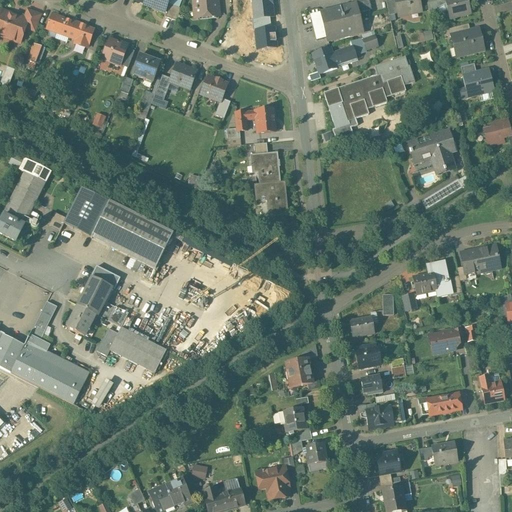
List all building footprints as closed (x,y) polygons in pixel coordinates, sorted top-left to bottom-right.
[(145,0),(143,5),(164,13),(168,0),(145,0)] [(193,0),(194,1),(193,2),(193,8),(195,9),(194,9),(198,11),(199,18),(218,16),(217,9),(218,9),(217,0),(193,0)] [(251,0),(254,19),(269,17),(273,16),(271,0),(251,0)] [(359,7),(356,8),(357,13),(371,9),(368,0),(357,0),(359,7)] [(417,0),(395,0),(399,15),(420,11),(417,0)] [(429,15),(437,13),(436,8),(445,4),(444,0),(437,0),(426,3),(429,15)] [(467,0),(444,0),(445,4),(447,10),(449,19),(471,14),(467,0)] [(355,4),(320,13),(328,42),(341,39),(340,37),(361,32),(358,19),(357,13),(356,8),(355,4)] [(437,13),(447,10),(445,4),(436,8),(437,13)] [(180,9),(169,5),(165,17),(176,21),(180,9)] [(24,19),(0,10),(0,36),(2,37),(6,35),(21,41),(25,29),(28,21),(24,19)] [(27,10),(24,19),(28,21),(25,29),(35,32),(41,15),(27,10)] [(387,12),(358,19),(361,32),(391,25),(387,12)] [(73,22),(52,15),(47,30),(87,45),(93,29),(73,21),(73,22)] [(271,30),(269,17),(254,19),(252,19),(253,32),(255,32),(271,30)] [(450,35),(461,33),(460,26),(445,30),(447,38),(451,37),(450,35)] [(461,33),(450,35),(451,37),(456,58),(483,50),(477,28),(461,33)] [(271,30),(255,32),(257,50),(277,48),(275,30),(271,30)] [(362,40),(365,49),(378,45),(375,36),(362,40)] [(351,47),(353,54),(365,49),(362,40),(362,38),(349,41),(351,47)] [(121,44),(109,40),(106,50),(101,52),(103,56),(103,57),(110,60),(110,62),(119,66),(119,65),(126,48),(120,46),(121,44)] [(41,47),(33,44),(26,61),(35,64),(39,65),(45,49),(41,47)] [(329,48),(312,55),(319,75),(336,68),(335,66),(355,59),(353,54),(351,47),(331,53),(329,48)] [(134,51),(126,48),(119,65),(128,68),(134,51)] [(160,63),(139,55),(132,75),(153,82),(160,63)] [(196,72),(176,64),(171,79),(169,83),(170,83),(189,90),(196,72)] [(468,88),(470,96),(493,90),(488,70),(476,73),(473,64),(460,68),(465,88),(468,88)] [(335,128),(331,130),(335,141),(353,136),(350,128),(357,125),(356,119),(368,115),(367,109),(386,103),(385,98),(405,92),(400,77),(383,82),(381,74),(323,93),(335,128)] [(169,83),(171,79),(162,75),(156,89),(166,93),(170,83),(169,83)] [(133,81),(124,77),(119,92),(128,95),(133,81)] [(216,80),(207,77),(200,95),(219,102),(220,103),(221,99),(227,84),(221,82),(221,81),(216,79),(216,80)] [(168,91),(176,94),(179,87),(170,84),(168,91)] [(465,88),(459,90),(461,100),(471,98),(470,96),(468,88),(465,88)] [(166,93),(156,89),(154,95),(164,99),(166,93)] [(154,95),(145,91),(138,110),(147,114),(154,95)] [(220,103),(219,102),(214,116),(223,119),(230,102),(221,99),(220,103)] [(272,110),(250,111),(251,119),(256,119),(257,133),(275,132),(272,110)] [(251,119),(250,111),(234,113),(236,131),(246,131),(246,120),(251,119)] [(493,128),(485,131),(489,146),(498,144),(496,140),(508,136),(505,120),(492,123),(493,128)] [(448,131),(408,144),(411,151),(408,152),(409,156),(411,155),(414,165),(431,159),(436,175),(454,169),(450,154),(454,152),(448,131)] [(240,139),(226,138),(227,147),(240,146),(240,139)] [(253,144),(254,155),(267,154),(266,144),(253,144)] [(258,166),(259,185),(280,183),(277,153),(267,154),(254,155),(250,155),(251,167),(258,166)] [(17,169),(23,172),(44,183),(50,172),(23,158),(17,169)] [(44,183),(23,172),(0,217),(0,232),(15,240),(44,183)] [(468,175),(421,203),(426,211),(471,183),(468,175)] [(259,185),(254,185),(254,198),(266,197),(268,217),(285,216),(287,216),(284,183),(280,183),(259,185)] [(108,201),(80,187),(65,218),(62,224),(90,238),(108,201)] [(108,201),(90,238),(154,270),(172,233),(108,201)] [(391,201),(383,206),(387,211),(394,207),(391,201)] [(62,224),(65,218),(53,213),(47,225),(58,231),(62,224)] [(285,216),(268,217),(269,225),(285,223),(285,216)] [(37,224),(36,221),(31,221),(29,223),(29,227),(31,229),(35,230),(37,227),(37,224)] [(495,246),(460,254),(462,267),(471,265),(473,272),(490,268),(490,271),(500,269),(495,246)] [(462,294),(459,282),(458,276),(450,278),(449,275),(446,276),(444,262),(426,266),(428,274),(432,273),(436,291),(437,297),(450,294),(451,296),(462,294)] [(471,265),(462,267),(456,269),(458,276),(459,282),(466,280),(465,274),(473,272),(471,265)] [(120,278),(96,266),(90,277),(110,287),(114,289),(120,278)] [(432,273),(428,274),(411,278),(415,296),(436,291),(432,273)] [(110,287),(90,277),(85,288),(81,286),(78,292),(82,294),(76,306),(94,315),(96,315),(103,301),(110,287)] [(502,317),(507,316),(506,305),(511,304),(510,295),(499,299),(502,317)] [(412,296),(403,298),(406,311),(415,309),(412,296)] [(45,301),(39,312),(50,317),(56,307),(45,301)] [(103,301),(96,315),(107,321),(114,306),(103,301)] [(94,315),(76,306),(66,327),(83,336),(94,315)] [(127,313),(114,306),(107,321),(120,328),(127,313)] [(50,317),(39,312),(27,337),(38,342),(50,317)] [(370,318),(349,322),(353,338),(373,335),(370,318)] [(109,351),(117,333),(106,328),(95,352),(106,357),(109,351)] [(165,350),(120,328),(117,333),(109,351),(154,374),(165,350)] [(462,329),(454,331),(456,343),(464,341),(462,329)] [(435,344),(430,346),(432,355),(455,351),(454,346),(456,343),(454,331),(434,335),(435,344)] [(474,331),(466,333),(467,341),(476,340),(474,331)] [(0,367),(9,373),(23,346),(0,334),(0,367)] [(88,372),(26,341),(23,346),(9,373),(72,404),(88,372)] [(376,347),(355,351),(358,369),(380,365),(376,347)] [(403,358),(389,361),(391,369),(401,367),(404,366),(403,358)] [(301,361),(285,364),(289,388),(307,385),(312,384),(311,381),(307,360),(301,361)] [(401,367),(391,369),(392,379),(403,377),(401,367)] [(269,375),(272,390),(278,389),(275,374),(269,375)] [(481,391),(480,385),(479,379),(478,374),(470,375),(473,392),(481,391)] [(379,376),(360,380),(363,394),(370,392),(371,395),(382,393),(379,376)] [(488,377),(479,379),(480,385),(489,384),(488,377)] [(312,384),(307,385),(308,391),(320,388),(318,380),(311,381),(312,384)] [(489,384),(480,385),(481,391),(484,405),(503,401),(499,381),(489,384)] [(111,388),(103,384),(88,410),(96,415),(111,388)] [(427,403),(418,405),(420,416),(429,415),(430,416),(461,410),(457,393),(426,399),(427,403)] [(388,407),(365,411),(368,427),(391,424),(388,407)] [(301,409),(284,412),(286,424),(284,425),(285,433),(305,429),(301,409)] [(511,441),(503,442),(504,459),(511,458),(511,441)] [(289,443),(292,458),(301,456),(299,449),(302,449),(301,442),(289,443)] [(454,443),(431,447),(434,465),(457,461),(454,443)] [(322,444),(307,447),(308,455),(306,456),(308,472),(326,469),(322,444)] [(426,448),(418,449),(420,461),(428,460),(426,448)] [(386,456),(375,458),(379,476),(389,474),(400,472),(396,451),(385,453),(386,456)] [(280,460),(281,469),(284,468),(286,477),(296,475),(292,458),(280,460)] [(206,480),(208,466),(194,464),(191,477),(206,480)] [(263,471),(256,472),(257,480),(259,480),(260,485),(266,484),(269,500),(289,496),(288,489),(286,477),(284,468),(281,469),(264,472),(263,471)] [(389,474),(379,476),(380,485),(391,483),(389,474)] [(452,486),(461,484),(460,474),(450,475),(452,486)] [(499,474),(492,474),(493,498),(500,498),(500,486),(499,474)] [(182,480),(165,487),(175,510),(191,503),(182,480)] [(408,480),(391,483),(392,488),(401,486),(402,489),(409,488),(408,480)] [(401,486),(392,488),(381,490),(382,496),(384,496),(387,511),(397,511),(406,510),(402,489),(401,486)] [(168,511),(175,510),(165,487),(149,494),(155,511),(168,511)] [(221,511),(217,496),(218,495),(215,488),(202,492),(203,493),(209,491),(214,508),(207,510),(207,511),(221,511)] [(218,495),(217,496),(221,511),(244,506),(239,489),(218,495)] [(132,493),(132,494),(136,504),(144,501),(139,490),(132,493)] [(209,491),(203,493),(207,510),(214,508),(209,491)] [(207,510),(203,493),(195,495),(201,511),(207,510)] [(67,498),(59,502),(63,511),(72,508),(67,498)]
